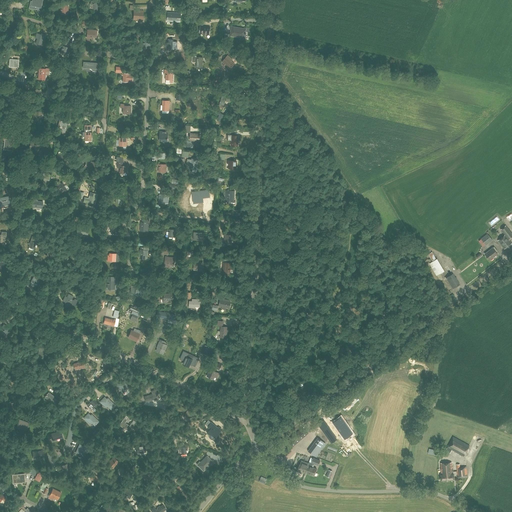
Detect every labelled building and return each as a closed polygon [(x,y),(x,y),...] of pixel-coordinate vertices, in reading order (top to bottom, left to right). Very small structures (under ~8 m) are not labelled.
[(31,2),(30,8),(36,9),(37,6),(40,7),(42,0),(33,0),(33,2),(31,2)] [(91,1),(91,3),(93,3),(93,9),(100,9),(100,7),(100,1),(91,1)] [(134,11),(133,20),(142,20),(143,14),(143,11),(134,11)] [(168,12),(167,21),(180,21),(181,13),(168,12)] [(231,26),(230,35),(244,38),(245,34),(246,35),(246,33),(245,33),(246,29),(231,26)] [(87,31),(87,38),(91,38),(91,37),(96,37),(96,32),(97,30),(89,30),(89,32),(87,31)] [(37,33),(35,38),(38,38),(36,43),(43,46),(46,35),(42,34),(41,35),(37,33)] [(168,39),(168,44),(170,44),(170,49),(177,49),(177,41),(173,41),(173,39),(168,39)] [(63,46),(61,53),(67,55),(70,48),(63,46)] [(228,55),(222,62),(230,68),(234,64),(231,61),(233,59),(228,55)] [(193,56),(192,62),(196,62),(196,67),(202,67),(203,57),(196,57),(196,56),(193,56)] [(10,59),(9,67),(17,67),(17,68),(18,68),(18,66),(18,60),(10,59)] [(165,70),(165,74),(166,74),(165,80),(166,80),(170,80),(170,82),(173,82),(173,80),(173,72),(171,72),(171,70),(165,70)] [(122,73),(122,75),(123,75),(123,81),(129,81),(129,83),(131,83),(135,83),(136,73),(135,73),(130,72),(130,74),(122,73)] [(4,90),(4,97),(11,98),(11,99),(12,99),(13,97),(12,97),(13,87),(11,87),(11,90),(4,90)] [(223,95),(219,106),(223,108),(226,100),(230,101),(231,98),(223,95)] [(161,105),(161,110),(163,110),(169,111),(170,104),(171,102),(170,102),(170,101),(163,101),(163,105),(162,105),(161,105)] [(120,104),(120,107),(123,108),(123,113),(130,114),(130,106),(124,106),(124,104),(120,104)] [(60,120),(57,131),(65,134),(68,122),(60,120)] [(83,132),(83,137),(85,137),(85,141),(89,141),(91,141),(91,132),(89,132),(89,125),(85,125),(85,133),(83,132)] [(160,132),(159,141),(163,141),(163,142),(163,143),(165,143),(165,142),(165,141),(167,141),(168,132),(166,132),(166,133),(163,132),(160,132)] [(227,135),(227,140),(232,140),(231,145),(237,146),(237,141),(238,141),(238,136),(231,136),(227,135)] [(5,142),(4,149),(12,150),(11,151),(12,151),(13,149),(12,149),(13,140),(8,139),(8,142),(5,142)] [(31,142),(30,147),(33,147),(32,152),(38,153),(39,145),(34,144),(34,142),(31,142)] [(58,154),(56,160),(66,163),(67,157),(68,154),(59,152),(58,154)] [(187,159),(186,165),(190,165),(189,166),(191,166),(190,168),(195,169),(196,164),(197,164),(198,160),(192,159),(192,160),(187,159)] [(86,161),(85,167),(94,169),(95,162),(86,161)] [(118,162),(117,168),(120,168),(120,173),(127,173),(127,166),(122,166),(122,162),(118,162)] [(3,170),(2,177),(10,178),(10,179),(11,179),(11,177),(12,167),(10,167),(9,170),(3,170)] [(44,173),(43,176),(45,177),(43,184),(48,185),(51,175),(44,173)] [(56,183),(55,184),(61,194),(67,190),(64,186),(65,186),(64,185),(62,183),(61,184),(59,181),(56,183)] [(201,188),(192,189),(193,200),(202,199),(201,188)] [(225,190),(225,196),(226,196),(226,202),(227,202),(235,202),(235,200),(234,200),(234,193),(235,191),(229,190),(225,190)] [(83,194),(82,198),(84,198),(83,202),(95,205),(97,194),(90,192),(89,196),(91,196),(90,199),(85,198),(85,195),(86,195),(85,194),(85,195),(83,194)] [(8,193),(0,196),(0,201),(2,206),(12,201),(8,193)] [(30,197),(29,207),(42,208),(43,202),(36,201),(36,198),(30,197)] [(109,225),(109,229),(111,229),(111,234),(119,235),(119,223),(111,223),(111,225),(109,225)] [(511,237),(511,232),(506,225),(501,229),(505,234),(508,237),(509,239),(511,237)] [(167,229),(167,231),(169,231),(168,237),(175,237),(176,230),(167,229)] [(193,232),(193,239),(197,239),(205,240),(205,237),(204,237),(204,233),(197,232),(193,232)] [(493,239),(488,233),(482,238),(486,244),(493,239)] [(504,248),(511,243),(509,239),(508,237),(505,234),(498,240),(504,248)] [(29,242),(28,244),(29,245),(29,247),(34,248),(36,243),(37,243),(37,241),(38,238),(32,236),(31,239),(30,243),(29,242)] [(490,260),(498,254),(496,251),(497,250),(494,246),(485,254),(490,260)] [(108,255),(108,261),(119,262),(120,252),(116,252),(116,254),(110,253),(109,255),(108,255)] [(166,256),(165,267),(169,267),(169,264),(174,265),(174,264),(175,257),(167,257),(167,256),(166,256)] [(223,266),(223,275),(230,275),(230,270),(231,270),(231,263),(223,263),(223,266)] [(453,288),(460,284),(453,273),(447,277),(453,288)] [(34,276),(29,285),(34,287),(34,286),(36,287),(40,279),(34,276)] [(104,278),(104,283),(107,283),(108,284),(108,289),(115,289),(115,277),(108,277),(108,279),(104,278)] [(131,285),(130,294),(135,294),(143,294),(143,287),(136,287),(135,288),(134,288),(135,285),(131,285)] [(164,293),(163,303),(166,303),(166,300),(171,300),(172,294),(164,293)] [(65,297),(63,302),(65,303),(65,305),(72,308),(73,306),(75,307),(78,301),(75,300),(74,301),(72,300),(74,297),(69,295),(67,298),(65,297)] [(189,301),(189,307),(195,307),(195,306),(200,306),(200,299),(192,299),(192,301),(189,301)] [(220,300),(219,306),(230,308),(231,302),(230,302),(230,300),(223,299),(223,300),(220,300)] [(131,307),(130,310),(133,312),(132,315),(131,318),(136,320),(141,309),(135,307),(134,308),(131,307)] [(105,318),(104,323),(114,326),(116,320),(115,320),(116,319),(114,319),(114,320),(105,318)] [(0,327),(0,331),(5,336),(10,329),(4,324),(1,329),(0,327)] [(131,330),(128,337),(136,340),(139,333),(140,331),(137,330),(136,332),(134,331),(131,330)] [(168,343),(160,340),(156,351),(163,354),(168,343)] [(39,344),(39,357),(43,357),(43,352),(47,352),(47,345),(39,344)] [(210,348),(203,345),(200,353),(207,356),(210,348)] [(184,352),(180,359),(184,361),(183,364),(189,367),(190,365),(195,367),(198,359),(193,357),(192,359),(186,357),(188,354),(184,352)] [(83,361),(74,364),(75,370),(85,367),(83,361)] [(208,368),(206,371),(209,372),(207,376),(214,379),(215,377),(217,378),(219,373),(210,369),(208,368)] [(121,381),(116,386),(122,391),(124,389),(127,393),(131,389),(130,388),(124,382),(123,383),(121,381)] [(152,394),(144,397),(146,402),(148,401),(159,398),(156,390),(152,391),(152,394)] [(49,393),(47,396),(52,400),(50,402),(55,406),(58,401),(54,397),(49,393)] [(105,397),(100,402),(106,408),(108,406),(111,409),(115,405),(108,398),(107,399),(105,397)] [(177,405),(175,409),(183,413),(185,408),(177,405)] [(91,416),(88,414),(84,418),(90,424),(92,422),(95,425),(99,422),(92,415),(91,416)] [(127,429),(130,431),(133,427),(134,424),(131,422),(130,425),(125,422),(127,419),(124,417),(119,424),(122,426),(121,428),(125,431),(127,429)] [(154,429),(161,424),(159,421),(158,422),(156,418),(154,420),(155,423),(153,424),(154,425),(152,426),(154,429)] [(341,418),(334,423),(341,433),(345,438),(352,433),(349,430),(341,418)] [(22,427),(27,429),(29,423),(20,420),(17,428),(21,429),(22,427)] [(203,426),(205,427),(206,428),(207,426),(208,426),(208,427),(211,429),(208,432),(215,437),(221,429),(219,427),(217,430),(214,427),(215,427),(215,426),(215,425),(211,423),(211,422),(208,420),(203,426)] [(323,421),(318,424),(324,432),(329,429),(323,421)] [(303,427),(289,442),(295,448),(309,432),(303,427)] [(56,433),(48,440),(53,445),(61,438),(60,437),(59,438),(56,435),(57,435),(56,433)] [(327,442),(317,434),(311,442),(313,444),(308,451),(316,457),(327,442)] [(333,435),(328,439),(331,443),(336,439),(333,435)] [(464,456),(470,446),(453,437),(445,451),(450,454),(452,450),(464,456)] [(180,443),(181,444),(178,445),(178,450),(179,453),(181,452),(181,454),(186,453),(186,450),(188,450),(187,444),(184,444),(184,443),(180,443)] [(80,445),(77,449),(81,451),(79,455),(84,457),(88,449),(85,447),(85,446),(85,447),(80,445)] [(42,453),(43,453),(43,451),(33,452),(34,459),(44,458),(43,457),(42,457),(42,453)] [(209,459),(207,456),(200,463),(199,462),(197,464),(204,471),(211,464),(208,461),(209,461),(209,460),(209,459)] [(119,461),(114,457),(108,464),(113,468),(119,461)] [(302,461),(298,470),(305,473),(305,472),(314,476),(317,469),(312,467),(313,463),(318,465),(320,461),(313,458),(312,463),(309,462),(309,463),(302,461)] [(66,464),(66,465),(63,467),(62,466),(61,466),(66,475),(72,472),(68,463),(66,464)] [(441,481),(454,480),(453,471),(452,463),(441,464),(441,474),(440,474),(441,481)] [(458,478),(467,477),(466,467),(460,467),(460,464),(456,464),(458,478)] [(141,474),(143,476),(150,481),(153,476),(146,471),(145,473),(143,472),(141,474)] [(25,482),(25,474),(13,475),(13,483),(25,482)] [(91,479),(99,483),(102,479),(94,474),(91,479)] [(40,485),(45,477),(41,475),(36,483),(40,485)] [(48,489),(46,487),(48,482),(44,480),(39,489),(44,491),(43,493),(46,494),(48,489)] [(180,492),(187,486),(184,482),(183,483),(181,480),(178,482),(180,485),(177,487),(180,492)] [(125,488),(122,495),(124,496),(124,497),(126,498),(127,497),(129,498),(132,492),(130,491),(130,490),(128,489),(127,490),(125,488)] [(53,489),(49,498),(53,500),(55,498),(58,500),(61,493),(53,489)] [(12,510),(13,511),(16,509),(18,511),(24,505),(21,501),(12,510)] [(106,511),(114,511),(117,507),(106,503),(103,511),(106,511)]
